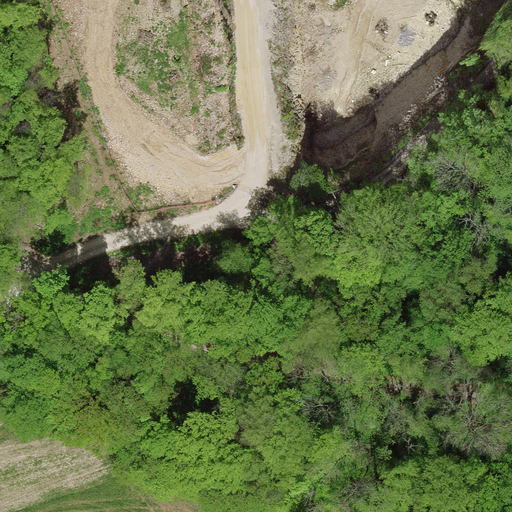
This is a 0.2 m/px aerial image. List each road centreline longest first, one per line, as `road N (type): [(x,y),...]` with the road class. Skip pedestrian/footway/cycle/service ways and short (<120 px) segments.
road 1 (track): [(25,280),(267,360),(429,391),(511,393)]
road 2 (track): [(235,208),(273,214),(359,195),(444,118),(511,35)]
road 3 (track): [(262,143),(230,170),(188,177),(144,143),(95,75),(103,0)]
road 4 (track): [(235,208),(103,243),(25,280)]
road 5 (track): [(249,0),(262,143),(235,208)]
